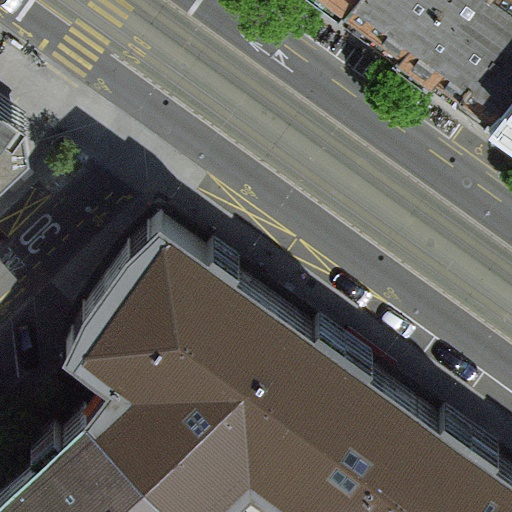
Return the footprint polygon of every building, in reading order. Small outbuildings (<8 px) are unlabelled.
[(511,0),(357,0),(492,97),(511,72),(511,0)] [(511,111),(511,72),(492,97),(511,111)] [(0,122),(2,120),(17,98),(0,85),(0,122)] [(0,188),(27,163),(21,116),(2,120),(0,122),(0,188)] [(251,451),(338,338),(162,206),(134,231),(86,295),(70,333),(113,365),(89,399),(193,507),(251,451)] [(338,338),(251,451),(336,511),(403,511),(464,429),(338,338)] [(197,511),(193,507),(89,399),(0,486),(0,511),(197,511)] [(511,511),(511,463),(464,429),(403,511),(511,511)]
